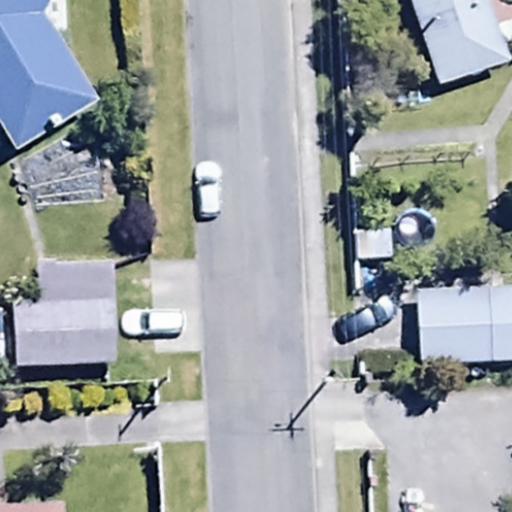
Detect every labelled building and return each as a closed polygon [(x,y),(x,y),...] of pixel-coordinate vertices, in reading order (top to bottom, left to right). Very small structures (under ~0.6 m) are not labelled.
[(0,0),(0,142),(7,154),(88,102),(34,17),(41,0),(0,0)] [(398,0),(426,89),(504,65),(483,0),(398,0)] [(195,268),(148,269),(151,360),(197,359),(195,268)] [(0,366),(8,366),(8,373),(104,372),(103,270),(34,271),(34,311),(6,312),(6,319),(0,318),(0,366)] [(511,290),(411,294),(413,369),(511,366),(511,290)]
